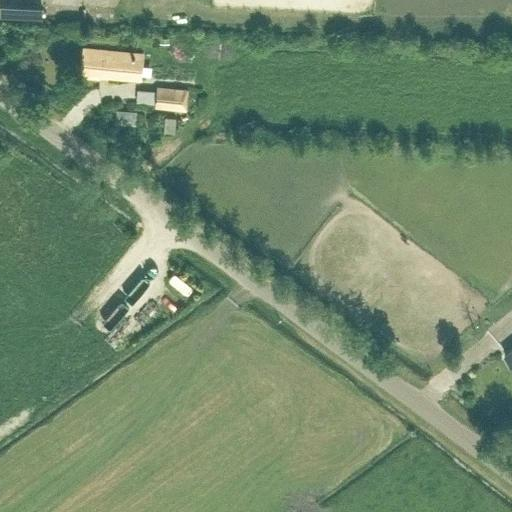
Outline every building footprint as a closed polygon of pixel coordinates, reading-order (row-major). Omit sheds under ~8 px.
[(143,53),(83,48),(81,73),(99,75),(99,72),(141,76),(143,53)] [(187,88),(158,85),(155,106),(185,109),(187,88)] [(116,108),(115,123),(137,123),(137,109),(116,108)] [(175,130),(177,115),(167,114),(165,129),(175,130)] [(511,344),(503,352),(511,362),(511,344)]
